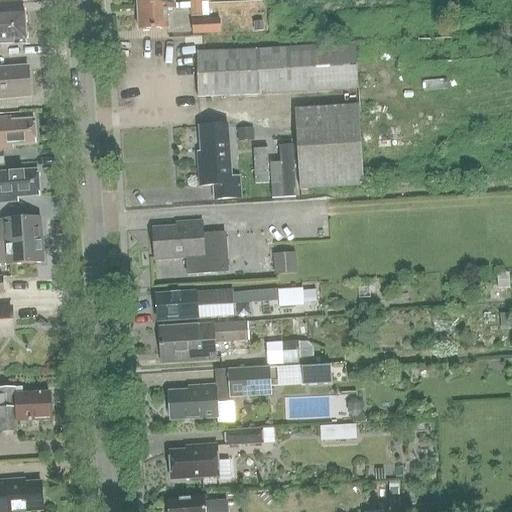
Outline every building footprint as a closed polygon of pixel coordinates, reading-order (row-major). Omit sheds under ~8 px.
[(201,4),(190,5),(190,18),(202,17),(201,4)] [(175,5),(166,5),(137,6),(138,32),(168,30),(168,23),(167,24),(166,10),(175,10),(175,5)] [(0,29),(24,28),(23,11),(0,12),(0,29)] [(220,34),(220,20),(191,21),(192,36),(220,34)] [(263,32),(263,22),(253,23),(254,32),(263,32)] [(0,46),(25,45),(24,28),(0,29),(0,46)] [(196,53),(198,98),(259,95),(358,89),(355,45),(257,51),(196,53)] [(0,100),(30,98),(28,67),(0,69),(0,100)] [(359,106),(295,110),(299,191),(364,187),(359,106)] [(0,119),(0,151),(12,150),(12,147),(35,146),(33,121),(10,122),(10,118),(0,119)] [(231,179),(228,126),(199,128),(200,153),(197,153),(199,187),(213,186),(214,201),(241,199),(239,178),(231,179)] [(253,128),(237,129),(237,142),(254,141),(253,128)] [(270,168),(272,200),(296,198),(293,149),(279,149),(280,168),(270,168)] [(0,203),(18,203),(18,198),(38,197),(37,171),(0,173),(0,203)] [(4,243),(42,241),(40,218),(3,221),(4,243)] [(225,233),(203,235),(202,222),(175,224),(176,228),(152,229),(154,261),(186,259),(187,275),(228,272),(225,233)] [(44,264),(42,241),(4,243),(6,266),(44,264)] [(297,274),(296,253),(273,255),(274,275),(297,274)] [(497,274),(497,290),(510,290),(509,273),(497,274)] [(278,291),(277,289),(156,296),(157,322),(233,317),(232,302),(278,299),(278,292),(278,291)] [(302,289),(278,291),(278,292),(278,299),(279,308),(303,306),(302,289)] [(315,291),(302,292),(303,303),(316,302),(315,291)] [(0,336),(12,336),(11,310),(0,310),(0,336)] [(511,313),(498,314),(499,331),(511,330),(511,313)] [(215,360),(214,344),(249,341),(248,323),(159,328),(161,363),(215,360)] [(299,362),(298,342),(266,345),(267,364),(299,362)] [(323,365),(315,366),(300,367),(302,385),(325,383),(323,365)] [(169,404),(166,406),(167,416),(170,417),(170,420),(217,418),(216,403),(232,403),(231,397),(270,395),(269,369),(229,371),(230,391),(216,392),(215,386),(199,387),(200,391),(168,393),(169,404)] [(0,433),(17,432),(16,423),(51,421),(50,393),(22,395),(22,388),(0,389),(0,433)] [(365,419),(361,413),(356,416),(352,416),(352,424),(365,423),(365,419)] [(320,427),(320,442),(356,440),(355,426),(320,427)] [(261,430),(225,432),(226,446),(262,444),(261,430)] [(217,462),(216,445),(197,446),(198,450),(169,452),(171,480),(218,477),(230,477),(229,462),(217,462)] [(375,481),(384,481),(384,470),(375,470),(375,481)] [(12,481),(0,481),(0,511),(17,511),(43,511),(41,483),(13,485),(12,481)] [(397,483),(388,484),(389,496),(398,495),(397,483)] [(205,504),(205,498),(168,501),(168,511),(226,511),(226,502),(205,504)] [(398,500),(390,500),(390,511),(399,511),(398,500)]
